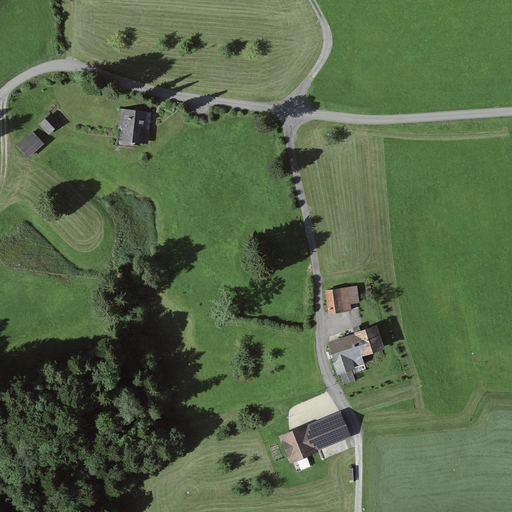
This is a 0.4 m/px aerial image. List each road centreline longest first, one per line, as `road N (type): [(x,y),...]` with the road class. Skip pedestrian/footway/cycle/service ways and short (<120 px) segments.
road 1 (track): [(362,511),(359,432),(327,378),(320,348),(311,241),(285,113),(326,51),(311,0)]
road 2 (unclassified): [(511,111),(375,119),(285,113),(167,96),(61,64),(21,77),(0,96)]
